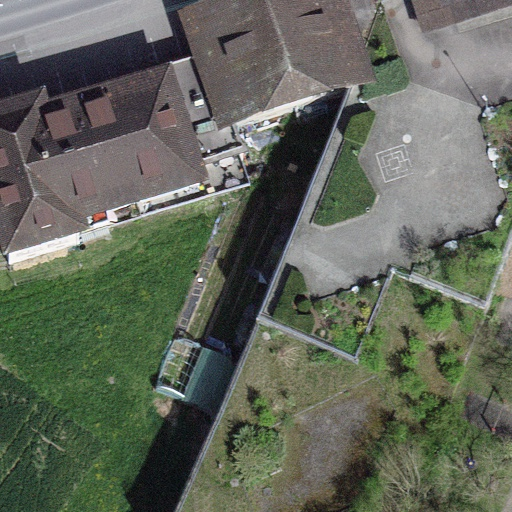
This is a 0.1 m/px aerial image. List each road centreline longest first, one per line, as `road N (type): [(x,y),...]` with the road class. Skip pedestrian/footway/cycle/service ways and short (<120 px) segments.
road 1 (motorway): [(448,0),(244,511)]
road 2 (motorway): [(347,511),(511,90)]
